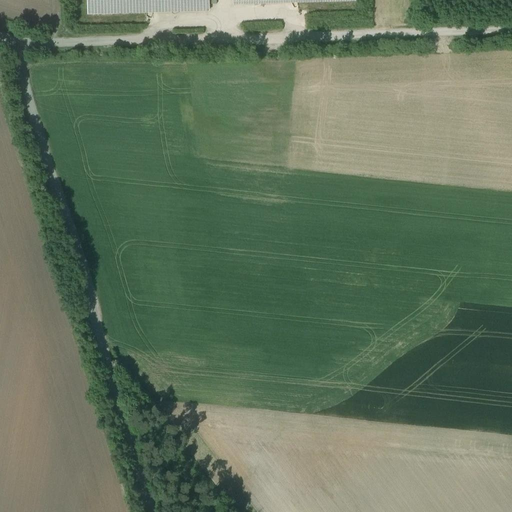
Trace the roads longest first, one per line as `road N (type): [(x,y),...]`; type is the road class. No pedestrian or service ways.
road 1 (unclassified): [(155,511),(20,73),(23,43),(0,37)]
road 2 (track): [(23,43),(511,31)]
